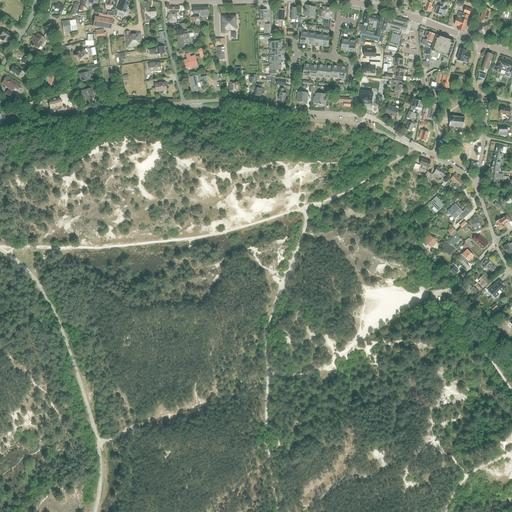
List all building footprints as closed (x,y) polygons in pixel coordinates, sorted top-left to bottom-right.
[(124,0),(121,0),(117,11),(125,14),(130,2),(124,0)] [(425,10),(430,11),(433,2),(427,0),(426,0),(424,6),(426,6),(425,10)] [(149,16),(157,15),(156,9),(149,10),(149,6),(149,5),(148,4),(148,1),(140,2),(143,20),(149,20),(149,16)] [(444,7),(446,3),(443,2),(442,5),(440,4),(439,6),(438,5),(435,13),(441,15),(442,13),(446,14),(448,8),(444,7)] [(306,5),(304,15),(312,16),(314,16),(316,7),(311,6),(311,5),(306,5)] [(180,12),(180,7),(168,7),(168,22),(176,22),(177,12),(180,12)] [(208,7),(201,8),(193,8),(193,14),(200,13),(200,14),(202,14),(202,16),(209,15),(208,7)] [(320,9),(319,16),(322,17),(324,17),(324,18),(324,24),(328,24),(329,19),(329,18),(332,18),(333,8),(325,7),(323,7),(323,8),(323,10),(320,9)] [(458,29),(464,31),(468,20),(472,9),(465,7),(463,12),(467,14),(467,15),(459,12),(454,24),(459,26),(458,29)] [(489,26),(490,23),(486,22),(491,9),(484,7),(480,19),(479,19),(474,33),(486,37),(490,27),(489,26)] [(501,16),(511,19),(511,16),(510,16),(511,10),(504,8),(501,16)] [(257,24),(260,24),(260,28),(264,28),(264,33),(270,33),(270,24),(267,24),(267,10),(266,10),(266,9),(261,9),(261,10),(260,10),(260,20),(257,20),(257,24)] [(69,20),(62,21),(64,33),(71,31),(77,30),(76,27),(75,27),(74,23),(76,22),(75,16),(75,14),(72,15),(72,17),(73,21),(69,21),(69,20)] [(359,29),(359,30),(360,30),(360,31),(360,32),(360,38),(361,38),(362,38),(361,40),(365,41),(365,39),(378,42),(379,41),(379,36),(381,29),(383,18),(370,15),(370,14),(365,14),(363,23),(364,23),(364,25),(362,25),(360,24),(359,24),(359,26),(359,29)] [(232,29),(237,29),(236,15),(222,15),(223,33),(228,33),(228,30),(233,30),(232,29)] [(95,16),(93,25),(100,27),(101,22),(112,24),(113,20),(109,19),(98,17),(95,16)] [(391,35),(390,43),(398,45),(401,32),(402,30),(406,31),(407,26),(408,22),(409,21),(408,20),(395,17),(394,20),(392,30),(393,30),(391,35)] [(389,30),(392,30),(394,20),(385,18),(382,29),(382,30),(383,31),(382,35),(383,36),(386,36),(388,32),(389,30)] [(300,35),(300,38),(300,42),(307,43),(309,32),(304,31),(304,30),(303,29),(303,28),(301,28),(301,30),(301,31),(301,36),(300,35)] [(0,36),(2,37),(1,40),(5,43),(11,35),(4,30),(0,36)] [(129,31),(125,32),(125,36),(127,47),(132,47),(141,46),(140,42),(141,41),(140,33),(130,34),(129,31)] [(183,34),(177,36),(179,45),(180,47),(185,46),(185,44),(191,43),(189,33),(188,33),(187,31),(182,32),(183,34)] [(427,37),(424,45),(430,47),(435,34),(426,31),(424,36),(427,37)] [(307,43),(314,44),(315,33),(316,33),(309,32),(307,43)] [(41,46),(45,39),(37,33),(35,36),(33,35),(32,37),(34,39),(33,40),(33,41),(31,45),(38,49),(40,46),(41,46)] [(314,45),(321,46),(322,34),(316,33),(315,33),(314,44),(314,45)] [(322,34),(321,46),(328,47),(329,42),(329,40),(329,35),(322,34)] [(431,50),(430,56),(437,58),(439,53),(449,56),(455,41),(436,34),(430,50),(431,50)] [(341,50),(348,51),(349,39),(342,38),(342,43),(341,43),(341,45),(341,50)] [(349,39),(348,51),(355,52),(355,47),(356,47),(356,45),(356,40),(349,39)] [(269,41),(269,48),(281,48),(280,41),(276,41),(276,40),(273,40),(273,41),(269,41)] [(461,46),(457,60),(463,61),(468,62),(471,53),(466,51),(467,48),(461,46)] [(218,47),(217,47),(218,60),(225,59),(224,47),(223,47),(218,47)] [(77,53),(74,55),(79,61),(87,54),(86,52),(87,51),(85,48),(83,50),(83,49),(80,51),(79,51),(77,53)] [(364,49),(364,56),(371,57),(371,60),(377,60),(378,57),(375,56),(376,49),(364,49)] [(491,61),(493,55),(487,53),(482,66),(489,69),(490,67),(489,67),(490,63),(491,63),(492,61),(491,61)] [(186,67),(190,66),(190,68),(198,66),(195,56),(190,57),(189,54),(186,54),(188,60),(184,61),(186,67)] [(21,63),(26,66),(29,61),(24,58),(21,63)] [(394,68),(395,68),(401,69),(401,66),(402,66),(403,59),(394,58),(394,65),(394,68)] [(511,62),(500,58),(495,70),(500,72),(502,67),(507,68),(504,76),(511,78),(511,76),(511,74),(511,70),(511,62)] [(280,62),(269,62),(269,70),(274,69),(274,70),(276,70),(276,69),(281,69),(280,62)] [(364,65),(363,73),(375,73),(375,66),(377,66),(377,62),(371,62),(371,65),(364,65)] [(150,64),(151,71),(161,70),(160,63),(150,64)] [(303,75),(310,76),(311,65),(304,64),(304,69),(303,69),(303,71),(303,75)] [(19,77),(21,77),(22,77),(23,76),(24,75),(25,76),(27,73),(23,70),(22,71),(21,70),(21,71),(16,68),(13,66),(14,66),(13,65),(10,71),(11,70),(16,74),(18,75),(17,76),(18,76),(19,77)] [(87,72),(78,74),(80,82),(91,79),(89,73),(91,72),(91,71),(92,71),(92,70),(98,69),(98,67),(97,65),(86,67),(87,69),(87,72)] [(317,77),(317,76),(318,66),(311,65),(310,76),(317,77)] [(317,76),(324,77),(325,66),(318,65),(318,66),(317,76)] [(331,78),(331,77),(332,67),(325,66),(324,77),(331,78)] [(331,77),(338,78),(339,67),(332,66),(332,67),(331,77)] [(339,67),(338,78),(345,79),(345,75),(346,75),(346,72),(346,68),(339,67)] [(393,68),(393,72),(395,72),(395,75),(395,79),(403,80),(404,69),(401,69),(395,68),(394,68),(393,68)] [(478,72),(479,74),(477,79),(482,80),(483,82),(485,75),(478,72)] [(441,87),(447,89),(450,75),(443,74),(442,81),(443,82),(441,87)] [(48,81),(49,86),(56,84),(54,75),(47,77),(47,78),(45,79),(46,81),(48,81)] [(196,76),(189,78),(192,91),(199,90),(198,87),(201,86),(200,85),(202,84),(202,86),(208,85),(205,76),(201,77),(200,75),(196,76)] [(2,83),(12,90),(14,88),(18,90),(21,85),(14,80),(13,81),(6,77),(2,83)] [(155,84),(156,91),(167,90),(166,82),(155,84)] [(230,83),(230,91),(239,91),(239,83),(230,83)] [(254,86),(253,90),(255,91),(254,95),(257,96),(257,97),(259,97),(260,96),(261,96),(261,94),(262,94),(264,94),(264,93),(265,91),(264,90),(263,89),(262,89),(263,85),(256,84),(256,86),(254,86)] [(390,96),(392,97),(399,97),(399,92),(402,92),(403,85),(395,84),(394,93),(390,93),(390,96)] [(92,92),(94,91),(92,87),(79,91),(80,95),(82,95),(84,100),(93,98),(92,92)] [(297,101),(302,101),(302,102),(307,103),(308,92),(300,91),(300,92),(298,92),(297,101)] [(360,102),(371,103),(373,92),(361,91),(360,102)] [(314,96),(313,102),(315,102),(320,103),(320,104),(320,105),(320,106),(323,106),(324,105),(324,104),(325,104),(326,94),(318,93),(316,93),(316,96),(314,96)] [(349,98),(345,97),(339,97),(339,102),(344,102),(344,106),(351,107),(351,102),(354,103),(356,103),(357,95),(355,95),(354,96),(350,95),(349,98)] [(60,98),(48,101),(49,105),(49,106),(50,109),(54,108),(54,111),(59,110),(60,110),(61,109),(62,108),(62,107),(62,106),(61,104),(62,103),(61,103),(60,98)] [(413,106),(422,109),(423,105),(421,105),(422,101),(415,99),(413,106)] [(395,107),(388,104),(385,113),(395,117),(399,107),(396,105),(395,107)] [(501,106),(500,113),(500,114),(506,115),(506,116),(509,118),(511,114),(510,113),(510,108),(501,106)] [(428,110),(427,117),(433,119),(435,109),(428,107),(428,110)] [(412,112),(409,111),(406,117),(411,119),(410,122),(408,121),(405,128),(411,131),(413,127),(414,127),(416,123),(414,121),(414,120),(413,120),(416,114),(414,113),(412,112)] [(449,122),(449,123),(450,123),(449,126),(450,126),(452,126),(453,127),(453,126),(455,126),(455,127),(456,126),(457,126),(457,127),(458,127),(460,127),(461,127),(463,127),(463,128),(464,128),(464,127),(464,126),(464,124),(465,124),(465,123),(464,123),(464,121),(465,121),(465,120),(464,120),(465,118),(465,117),(464,117),(462,117),(461,116),(461,117),(459,117),(459,116),(459,117),(457,117),(457,116),(456,116),(454,116),(453,116),(451,116),(451,115),(450,118),(450,119),(450,122),(449,122)] [(511,131),(511,128),(508,128),(508,126),(499,126),(499,132),(502,132),(502,135),(507,135),(507,131),(511,131)] [(419,138),(426,140),(428,132),(421,130),(419,138)] [(496,145),(495,153),(502,154),(505,155),(505,153),(502,152),(504,146),(496,145)] [(495,153),(493,159),(503,161),(504,159),(501,159),(502,154),(495,153)] [(420,164),(429,167),(431,161),(422,158),(420,164)] [(433,174),(442,178),(440,180),(442,182),(443,181),(443,182),(445,180),(444,179),(447,176),(444,174),(445,171),(437,167),(433,174)] [(491,169),(491,175),(501,176),(501,178),(502,178),(503,176),(504,176),(504,174),(498,173),(498,169),(491,169)] [(454,174),(450,179),(454,183),(455,184),(454,186),(457,189),(459,187),(459,188),(463,183),(459,179),(454,174)] [(441,201),(438,198),(436,196),(430,202),(439,210),(444,205),(440,201),(441,201)] [(448,210),(453,216),(455,219),(459,215),(463,219),(470,212),(467,208),(463,211),(456,203),(448,210)] [(504,225),(510,220),(506,215),(500,220),(500,219),(496,222),(498,225),(497,226),(499,230),(505,226),(504,225)] [(474,219),(471,220),(473,227),(474,230),(478,229),(481,228),(480,225),(481,225),(479,219),(478,219),(478,217),(473,218),(474,219)] [(448,231),(453,237),(456,234),(457,233),(452,227),(448,231)] [(453,237),(447,243),(449,245),(451,244),(452,245),(460,238),(456,234),(453,237)] [(428,235),(424,239),(425,240),(431,247),(437,242),(435,240),(436,240),(433,236),(432,237),(430,235),(429,236),(428,235)] [(480,236),(478,237),(476,235),(472,239),(483,249),(488,243),(480,236)] [(467,239),(464,242),(470,248),(473,245),(470,242),(471,240),(469,238),(467,239)] [(449,245),(447,243),(442,248),(449,256),(454,251),(451,248),(449,245)] [(508,243),(503,247),(507,252),(511,247),(511,243),(510,245),(508,243)] [(461,254),(459,256),(460,258),(464,261),(465,262),(467,260),(468,261),(474,256),(467,249),(464,252),(462,255),(461,254)] [(486,258),(480,264),(485,269),(487,267),(491,271),(495,267),(491,263),(486,258)] [(452,264),(446,270),(449,273),(451,271),(454,275),(458,271),(453,266),(452,264)] [(485,286),(490,282),(484,275),(479,279),(482,282),(479,284),(478,283),(475,286),(480,291),(482,288),(481,287),(484,285),(485,286)] [(501,285),(503,284),(499,280),(493,287),(492,286),(488,290),(495,298),(504,289),(501,285)] [(461,289),(466,293),(472,287),(467,282),(461,289)] [(495,304),(494,304),(491,308),(494,311),(495,312),(499,308),(498,307),(495,304)]
